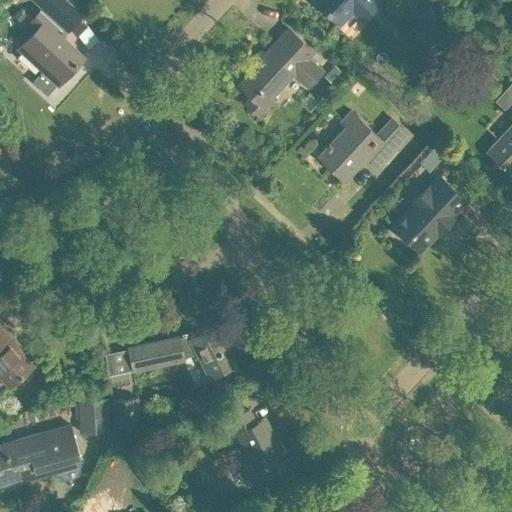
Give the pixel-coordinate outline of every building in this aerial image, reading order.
[(318,0),(317,2),(340,23),(353,8),(356,10),(371,9),(370,0),(318,0)] [(440,0),(429,0),(413,18),(438,42),(460,17),(440,0)] [(64,23),(44,5),(29,22),(35,28),(19,47),(44,70),(34,80),(47,92),(56,82),(58,82),(83,55),(57,31),(64,23)] [(277,98),(272,93),(291,73),(307,87),(324,69),(308,55),(312,50),(287,27),(272,43),(275,45),(239,84),(250,94),(243,102),(259,117),(277,98)] [(334,64),(326,73),(335,82),(344,73),(334,64)] [(511,82),(511,81),(502,92),(511,100),(511,82)] [(377,132),(351,109),(341,120),(346,125),(318,155),(344,179),(369,153),(381,164),(409,134),(391,117),(377,132)] [(511,169),(511,111),(509,115),(511,118),(511,122),(486,151),(509,173),(511,169)] [(418,161),(428,170),(436,162),(427,152),(418,161)] [(467,201),(438,174),(402,213),(404,215),(394,226),(416,248),(434,229),(438,232),(467,201)] [(18,344),(0,322),(0,377),(8,387),(32,366),(16,346),(18,344)] [(178,336),(127,347),(128,348),(132,369),(132,370),(183,359),(183,357),(196,351),(209,377),(236,363),(216,324),(190,337),(189,335),(178,337),(178,336)] [(137,395),(109,398),(112,423),(140,421),(137,395)] [(78,430),(106,430),(105,398),(77,398),(78,430)] [(250,483),(261,478),(288,464),(264,418),(256,422),(249,409),(226,421),(233,435),(237,433),(252,461),(241,467),(250,483)] [(0,444),(0,485),(19,480),(19,482),(52,472),(55,471),(58,481),(81,475),(78,464),(80,464),(69,424),(40,433),(0,444)]
